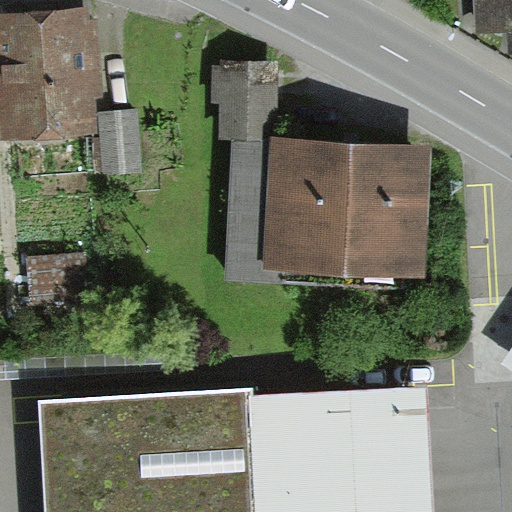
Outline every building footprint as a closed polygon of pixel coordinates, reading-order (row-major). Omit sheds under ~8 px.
[(511,49),(511,0),(465,0),(467,28),(501,26),(502,50),(511,49)] [(93,12),(0,18),(0,144),(102,137),(100,112),(93,12)] [(219,138),(234,139),(278,139),(279,59),(211,58),(210,105),(220,105),(219,138)] [(137,109),(100,112),(102,137),(105,178),(142,176),(137,109)] [(427,279),(431,144),(278,139),(234,139),(228,277),(427,279)] [(23,257),(24,305),(77,304),(75,256),(23,257)] [(511,349),(500,367),(511,375),(511,349)] [(427,511),(421,385),(39,405),(44,511),(427,511)]
